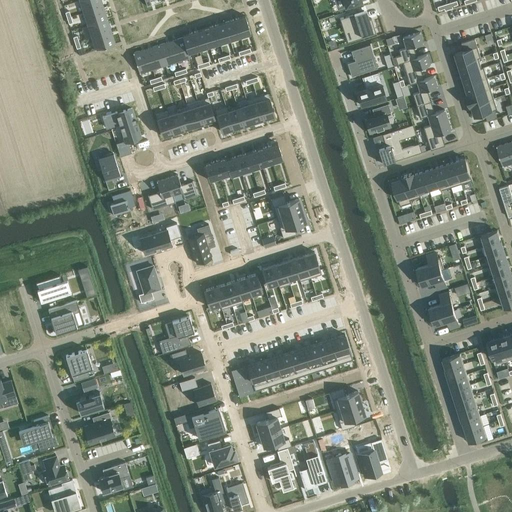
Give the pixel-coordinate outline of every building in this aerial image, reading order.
[(79,0),(83,12),(103,6),(101,0),(79,0)] [(456,0),(447,3),(449,9),(452,8),(452,6),(457,4),(456,0)] [(103,6),(83,12),(87,25),(107,18),(103,6)] [(354,14),(340,18),(340,19),(341,19),(345,31),(351,30),(353,38),(354,40),(376,33),(371,18),(369,19),(366,9),(354,13),(354,14)] [(245,15),(234,19),(240,36),(251,33),(245,15)] [(107,18),(87,25),(91,37),(111,31),(107,19),(108,19),(107,18)] [(234,19),(224,22),(230,39),(240,36),(234,19)] [(224,22),(214,25),(219,43),(230,39),(224,22)] [(214,25),(204,28),(209,46),(219,43),(214,25)] [(204,28),(193,32),(199,49),(209,46),(204,28)] [(111,31),(91,37),(95,49),(95,50),(115,44),(115,43),(111,31)] [(193,32),(182,35),(183,37),(184,37),(189,53),(199,49),(193,32)] [(400,55),(391,57),(392,61),(393,64),(394,65),(403,62),(402,62),(417,57),(413,46),(423,43),(420,32),(402,37),(406,47),(399,50),(400,55)] [(183,37),(171,41),(178,61),(190,57),(189,53),(184,37),(183,37)] [(464,50),(455,53),(458,64),(478,58),(481,57),(477,46),(475,38),(461,42),(464,50)] [(171,41),(159,45),(165,65),(178,61),(171,41)] [(355,60),(347,62),(350,73),(350,74),(350,73),(351,76),(377,68),(370,44),(351,50),(353,57),(352,57),(353,58),(354,57),(355,60)] [(159,45),(146,49),(153,69),(165,65),(159,45)] [(134,53),(133,53),(139,73),(140,73),(153,69),(146,49),(134,53)] [(417,57),(402,62),(403,62),(409,83),(410,84),(417,82),(416,81),(424,79),(424,78),(420,68),(430,64),(427,54),(427,53),(417,57)] [(478,58),(458,64),(462,74),(482,68),(481,67),(478,58)] [(482,68),(462,74),(465,84),(487,77),(484,67),(481,67),(482,68)] [(367,87),(356,91),(361,105),(386,97),(378,72),(363,77),(367,87)] [(420,91),(412,93),(416,105),(431,101),(427,89),(437,86),(434,76),(434,75),(424,78),(424,79),(416,81),(417,82),(420,91)] [(487,77),(465,84),(468,94),(468,95),(490,88),(487,77)] [(468,94),(466,95),(470,106),(472,105),(494,98),(490,88),(468,95),(468,94)] [(268,93),(257,96),(264,118),(275,115),(268,93)] [(257,96),(246,100),(247,104),(248,104),(253,122),(264,118),(257,96)] [(208,97),(197,100),(204,123),(215,119),(208,97)] [(494,98),(472,105),(475,116),(485,112),(487,120),(497,117),(495,109),(497,109),(494,98)] [(197,100),(186,104),(187,106),(188,106),(194,126),(204,123),(197,100)] [(431,101),(416,105),(420,118),(427,115),(430,125),(448,119),(444,109),(434,112),(431,101)] [(377,115),(365,119),(369,132),(390,126),(386,113),(391,112),(388,103),(375,107),(377,115)] [(247,104),(238,107),(243,125),(253,122),(248,104),(247,104)] [(131,106),(101,116),(105,128),(119,123),(124,140),(140,135),(131,106)] [(187,106),(177,109),(177,112),(178,111),(184,129),(194,126),(188,106),(187,106)] [(226,106),(215,109),(222,131),(233,128),(227,110),(228,110),(226,106)] [(228,110),(227,110),(233,128),(243,125),(238,107),(228,110)] [(167,110),(155,114),(163,136),(173,132),(168,115),(167,110)] [(168,115),(173,132),(184,129),(178,111),(177,112),(168,115)] [(90,116),(79,120),(84,138),(96,134),(90,116)] [(430,125),(423,127),(430,150),(445,145),(441,133),(451,130),(448,119),(430,125)] [(386,145),(378,147),(383,164),(421,151),(419,146),(418,143),(402,148),(399,139),(416,134),(412,124),(382,133),(386,145)] [(127,140),(116,144),(120,156),(131,152),(127,140)] [(511,150),(509,142),(496,146),(503,166),(511,162),(511,150)] [(278,143),(267,146),(272,162),(283,159),(278,143)] [(267,146),(257,149),(262,165),(272,162),(267,146)] [(257,149),(247,152),(252,169),(262,165),(257,149)] [(114,152),(98,157),(109,190),(116,188),(113,178),(121,175),(114,152)] [(247,152),(236,156),(242,172),(252,169),(247,152)] [(236,156),(226,159),(231,173),(230,173),(230,175),(242,172),(236,156)] [(226,157),(215,161),(220,177),(230,173),(231,173),(226,159),(226,157)] [(465,158),(454,161),(461,183),(472,180),(465,158)] [(215,161),(204,164),(209,180),(220,177),(215,161)] [(454,161),(444,164),(451,186),(461,183),(454,161)] [(444,164),(434,168),(439,185),(440,190),(451,186),(444,164)] [(434,168),(424,171),(429,188),(439,185),(434,168)] [(414,174),(413,174),(419,192),(429,188),(424,171),(414,174)] [(413,172),(402,176),(402,178),(403,177),(410,200),(410,199),(421,196),(419,192),(413,174),(414,174),(413,172)] [(177,174),(167,177),(172,195),(173,195),(180,192),(182,192),(184,199),(197,195),(192,180),(181,184),(177,174)] [(160,191),(148,194),(152,209),(175,202),(172,195),(167,177),(156,181),(160,191)] [(402,178),(392,181),(400,206),(411,202),(410,199),(410,200),(403,177),(402,178)] [(511,195),(509,185),(499,188),(508,216),(511,215),(511,195)] [(130,189),(112,195),(114,202),(110,203),(114,215),(130,210),(128,205),(134,203),(130,189)] [(284,194),(271,198),(277,218),(302,210),(298,198),(286,202),(284,194)] [(445,203),(438,205),(439,211),(447,209),(446,205),(445,203)] [(302,210),(277,218),(283,238),(296,234),(294,226),(306,222),(302,210)] [(147,212),(130,217),(134,229),(151,223),(147,212)] [(166,229),(139,237),(144,253),(172,244),(171,239),(181,235),(176,222),(166,226),(166,229)] [(199,234),(189,237),(197,262),(212,257),(209,246),(210,246),(210,244),(214,243),(208,224),(197,228),(199,234)] [(497,229),(481,235),(485,245),(501,240),(497,229)] [(501,240),(485,245),(488,256),(504,250),(501,240)] [(504,250),(488,256),(491,266),(507,261),(504,250)] [(314,251),(303,255),(311,277),(321,273),(314,251)] [(429,264),(417,268),(420,276),(441,269),(441,270),(444,269),(441,257),(438,258),(436,252),(427,255),(429,264)] [(303,255),(293,258),(299,275),(298,276),(300,280),(311,277),(303,255)] [(293,258),(283,261),(288,279),(289,279),(298,276),(299,275),(293,258)] [(283,261),(273,265),(278,282),(279,287),(290,283),(289,279),(288,279),(283,261)] [(507,261),(491,266),(494,276),(510,271),(507,261)] [(153,265),(137,270),(144,292),(139,294),(141,302),(154,298),(151,291),(160,288),(153,265)] [(273,265),(262,268),(267,285),(278,282),(273,265)] [(441,269),(420,276),(422,285),(435,281),(438,289),(447,286),(445,280),(451,277),(448,268),(444,269),(441,270),(441,269)] [(511,275),(510,271),(494,276),(498,287),(511,282),(511,275)] [(256,273),(246,276),(251,294),(252,294),(262,290),(256,273)] [(60,274),(36,282),(38,289),(40,296),(42,301),(42,303),(47,301),(66,295),(66,293),(71,291),(67,279),(62,281),(60,274)] [(90,275),(81,278),(87,297),(96,294),(90,275)] [(246,276),(235,280),(242,299),(252,296),(251,294),(246,276)] [(235,280),(225,283),(232,305),(242,302),(242,299),(235,280)] [(511,282),(498,287),(501,297),(511,293),(511,282)] [(225,283),(215,286),(220,304),(222,308),(232,305),(225,283)] [(468,283),(455,287),(457,296),(471,292),(468,283)] [(215,286),(204,289),(210,307),(220,304),(215,286)] [(442,303),(429,307),(432,316),(454,309),(448,292),(439,294),(442,303)] [(511,293),(501,297),(504,308),(511,305),(511,293)] [(77,300),(48,309),(49,310),(51,310),(54,321),(52,322),(56,333),(60,332),(85,324),(77,300)] [(454,309),(432,316),(435,324),(447,320),(450,329),(459,326),(454,309)] [(160,340),(158,340),(163,353),(191,344),(190,343),(186,333),(190,332),(194,330),(191,321),(189,317),(190,316),(189,315),(172,321),(177,335),(160,341),(160,340)] [(476,315),(462,319),(464,326),(478,321),(476,315)] [(345,334),(331,338),(339,364),(353,359),(345,334)] [(511,345),(508,334),(498,338),(505,361),(511,358),(511,345)] [(331,338),(317,343),(325,368),(339,364),(331,338)] [(498,338),(487,341),(495,364),(505,361),(498,338)] [(317,343),(303,347),(311,372),(325,368),(317,343)] [(303,347),(289,352),(297,377),(311,372),(303,347)] [(86,348),(66,355),(68,362),(74,381),(89,376),(89,375),(87,369),(88,368),(92,367),(86,348)] [(186,351),(173,355),(176,367),(182,365),(185,376),(207,369),(203,354),(188,358),(186,351)] [(289,352),(275,356),(283,381),(297,377),(289,352)] [(460,352),(442,358),(446,369),(463,363),(460,352)] [(275,356),(261,361),(269,386),(283,381),(275,356)] [(261,361),(247,365),(255,390),(269,386),(261,361)] [(463,363),(446,369),(449,379),(467,374),(463,363)] [(255,392),(247,366),(241,368),(250,394),(255,392)] [(246,395),(237,369),(231,371),(240,397),(246,395)] [(508,370),(497,373),(499,380),(510,376),(508,370)] [(467,374),(449,379),(453,390),(470,384),(467,374)] [(95,377),(81,381),(84,391),(98,386),(95,377)] [(194,377),(179,381),(182,390),(193,386),(198,404),(215,399),(211,384),(197,388),(194,377)] [(0,378),(0,399),(1,399),(3,407),(4,406),(18,402),(17,400),(11,379),(1,382),(0,378)] [(470,384),(453,390),(456,400),(473,394),(470,384)] [(343,387),(330,391),(336,410),(361,402),(357,390),(345,394),(343,387)] [(80,398),(76,399),(80,413),(104,405),(99,391),(80,398)] [(473,394),(456,400),(459,410),(477,405),(473,394)] [(361,402),(336,410),(342,429),(355,425),(353,418),(365,414),(361,402)] [(217,405),(185,416),(189,427),(194,425),(199,438),(225,430),(217,405)] [(477,405),(459,410),(462,420),(461,421),(462,421),(480,415),(477,405)] [(268,419),(256,422),(260,434),(280,428),(277,416),(281,415),(279,407),(266,411),(268,419)] [(94,423),(84,426),(90,443),(104,439),(115,435),(109,419),(111,418),(109,412),(97,416),(99,421),(94,423)] [(183,416),(183,414),(173,417),(175,424),(186,420),(185,415),(183,416)] [(480,415),(462,421),(466,431),(483,425),(480,415)] [(35,425),(23,429),(27,441),(31,440),(36,438),(38,437),(42,449),(55,445),(55,444),(53,438),(50,428),(49,426),(47,427),(46,423),(44,417),(37,419),(33,420),(34,424),(35,425)] [(483,425),(466,431),(469,441),(472,440),(473,442),(479,441),(478,439),(487,436),(483,425)] [(280,428),(260,434),(264,446),(276,442),(278,450),(279,449),(287,447),(291,445),(289,438),(284,440),(280,428)] [(344,431),(323,438),(327,449),(348,442),(344,431)] [(374,449),(358,454),(365,476),(374,473),(374,472),(380,470),(377,463),(388,459),(381,439),(371,442),(374,449)] [(217,440),(206,443),(207,449),(206,449),(211,467),(236,459),(233,448),(230,449),(228,442),(218,445),(217,440)] [(183,447),(186,457),(199,453),(196,443),(183,447)] [(309,467),(299,470),(305,489),(316,485),(316,483),(326,480),(318,454),(315,444),(305,448),(308,457),(306,458),(309,467)] [(295,445),(289,447),(291,454),(297,452),(295,445)] [(283,462),(268,467),(272,480),(281,477),(284,489),(294,486),(289,469),(294,468),(287,447),(279,449),(283,462)] [(333,458),(327,460),(334,480),(340,478),(341,481),(351,478),(348,468),(353,466),(349,453),(343,455),(343,453),(333,456),(333,458)] [(56,456),(43,460),(46,470),(44,471),(46,478),(48,484),(69,478),(64,464),(63,464),(59,466),(56,456)] [(28,459),(18,463),(20,468),(23,475),(24,480),(30,478),(29,473),(33,472),(32,470),(30,465),(28,459)] [(102,476),(99,477),(100,481),(100,482),(99,483),(101,490),(103,489),(103,491),(103,492),(108,490),(122,485),(120,477),(129,474),(125,461),(111,466),(113,473),(104,475),(102,476)] [(242,482),(226,487),(233,510),(238,508),(238,507),(241,505),(241,504),(249,502),(242,482)] [(63,485),(51,488),(51,489),(58,511),(59,511),(76,507),(80,506),(79,502),(78,497),(76,498),(74,491),(66,494),(63,486),(63,485),(63,484),(63,485)] [(223,511),(217,490),(203,495),(203,496),(208,511),(223,511)] [(14,497),(0,501),(0,510),(13,506),(17,505),(16,503),(14,497)] [(109,511),(115,509),(115,511),(123,511),(128,511),(125,499),(107,503),(109,511)]
